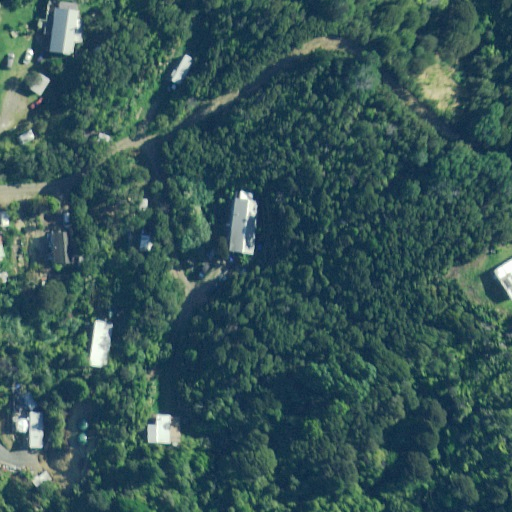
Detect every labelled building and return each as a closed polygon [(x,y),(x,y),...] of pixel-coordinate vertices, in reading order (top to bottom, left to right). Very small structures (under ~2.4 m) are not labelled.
[(75,11),(53,9),(49,52),(71,54),(72,41),(80,41),(82,20),(75,20),(75,11)] [(193,61),(183,55),(169,80),(178,85),(193,61)] [(50,80),(39,73),(28,88),(38,96),(50,80)] [(29,126),(16,135),(23,145),(36,136),(29,126)] [(251,192),(238,191),(237,200),(230,199),(225,251),(251,254),(257,202),(250,202),(251,192)] [(53,267),(71,267),(71,258),(79,258),(79,245),(70,245),(70,234),(53,235),(53,267)] [(511,259),(492,271),(498,281),(504,277),(511,291),(511,259)] [(111,324),(92,321),(86,365),(104,367),(111,324)] [(42,412),(29,411),(29,423),(20,423),(19,430),(28,431),(28,448),(41,448),(42,412)] [(179,417),(155,416),(155,426),(146,425),(145,442),(178,443),(179,417)] [(52,483),(48,473),(29,479),(33,490),(52,483)]
